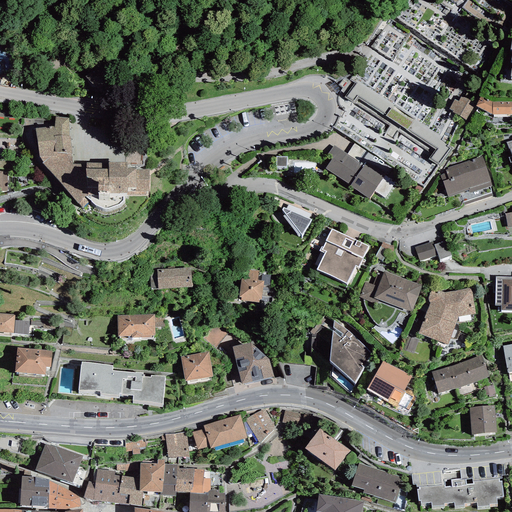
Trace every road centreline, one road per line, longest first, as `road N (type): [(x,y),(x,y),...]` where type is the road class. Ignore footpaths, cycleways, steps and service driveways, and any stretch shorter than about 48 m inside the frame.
road 1 (secondary): [(0,421),(144,425),(279,394),(326,403),(418,451),(511,450)]
road 2 (residential): [(0,92),(150,114),(317,93),(326,107),(319,123),(221,153),(176,197)]
road 3 (residential): [(176,197),(267,186),(390,233),(511,197)]
road 4 (residential): [(176,197),(117,251),(0,228)]
